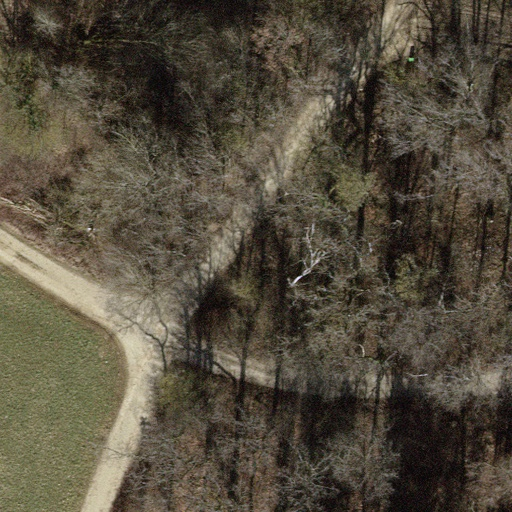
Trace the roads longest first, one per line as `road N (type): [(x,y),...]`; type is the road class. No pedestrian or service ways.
road 1 (track): [(404,0),(166,340),(102,511)]
road 2 (track): [(511,381),(357,388),(166,340)]
road 3 (track): [(0,241),(166,340)]
